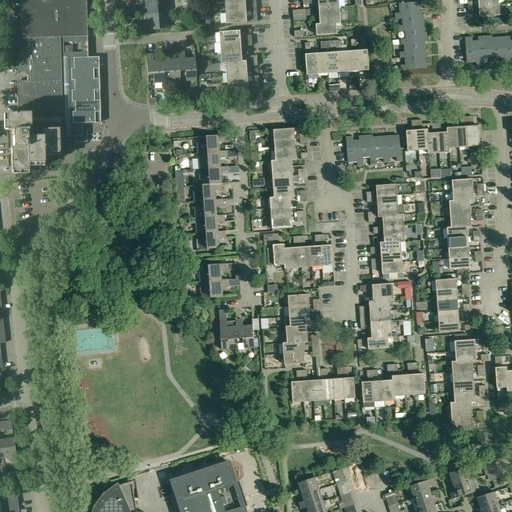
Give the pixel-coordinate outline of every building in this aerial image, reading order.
[(20,0),(22,39),(27,39),(27,38),(60,37),(60,38),(87,37),(86,0),(20,0)] [(146,15),(163,14),(163,8),(167,8),(166,0),(144,0),(146,9),(139,9),(139,16),(146,15)] [(339,0),(318,0),(319,8),(340,7),(339,0)] [(224,3),(225,14),(246,12),(245,2),(224,3)] [(401,18),(404,18),(424,16),(421,16),(421,10),(425,9),(425,2),(401,4),(402,13),(395,14),(395,20),(401,20),(401,18)] [(499,4),(479,6),(480,17),(500,16),(499,4)] [(340,7),(319,8),(320,24),(337,24),(341,24),(340,7)] [(246,23),(246,12),(225,14),(226,24),(246,23)] [(140,25),(140,32),(164,30),(164,24),(169,24),(168,13),(163,14),(146,15),(147,25),(140,25)] [(424,29),(424,16),(404,18),(405,26),(398,27),(398,32),(404,32),(404,31),(407,30),(426,29),(426,28),(424,29)] [(337,34),(337,24),(320,24),(316,25),(317,36),(337,34)] [(427,42),(426,29),(407,30),(408,39),(401,40),(401,45),(406,45),(425,44),(425,42),(427,42)] [(219,32),(220,43),(240,42),(239,31),(219,32)] [(61,47),(60,38),(60,37),(27,38),(27,39),(27,49),(61,47)] [(81,129),(81,124),(73,124),(72,112),(75,112),(75,102),(72,102),(71,91),(74,91),(74,81),(71,81),(71,69),(74,69),(74,59),(88,58),(87,37),(60,38),(61,47),(61,58),(61,70),(61,81),(62,114),(49,114),(35,115),(30,115),(31,122),(31,130),(35,130),(59,129),(59,134),(72,133),(81,133),(81,129)] [(465,38),(466,46),(467,62),(476,61),(477,68),(483,68),(482,62),(480,62),(480,57),(479,41),(472,42),(472,37),(465,38)] [(479,41),(480,57),(489,56),(490,63),(495,63),(495,58),(494,38),(492,39),(492,37),(479,37),(480,41),(479,41)] [(494,38),(495,58),(502,57),(503,64),(508,64),(508,58),(507,58),(506,57),(508,57),(507,38),(494,38)] [(241,52),(240,42),(220,43),(220,53),(241,52)] [(426,55),(425,44),(406,45),(407,53),(400,53),(400,59),(405,58),(405,57),(407,57),(426,55)] [(61,58),(61,47),(27,49),(28,59),(61,58)] [(336,48),(337,53),(338,73),(349,72),(348,52),(342,52),(341,47),(336,48)] [(369,71),(368,50),(358,51),(359,71),(369,71)] [(358,51),(348,52),(349,72),(359,71),(358,51)] [(241,52),(220,53),(221,64),(225,64),(225,63),(242,62),(242,61),(241,52)] [(180,77),(186,77),(186,82),(196,81),(195,59),(185,60),(185,53),(178,53),(178,60),(179,60),(180,77)] [(326,53),(316,54),(318,74),(328,74),(326,53)] [(326,53),(328,74),(338,73),(337,53),(326,53)] [(162,54),(162,61),(163,62),(164,78),(170,78),(170,83),(181,82),(180,77),(179,60),(178,60),(169,61),(169,54),(162,54)] [(307,75),(318,74),(316,54),(306,55),(307,75)] [(146,55),(147,80),(154,79),(154,84),(165,83),(164,78),(163,62),(162,61),(153,62),(152,55),(146,55)] [(401,66),(401,72),(406,71),(406,70),(427,68),(426,55),(407,57),(407,66),(401,66)] [(99,69),(99,57),(88,58),(74,58),(74,69),(71,69),(71,81),(74,81),(74,80),(94,80),(94,79),(94,69),(99,69)] [(28,59),(28,71),(61,70),(61,58),(28,59)] [(246,61),(242,61),(242,62),(225,63),(225,64),(226,73),(246,72),(246,61)] [(61,81),(61,70),(28,71),(28,81),(28,82),(34,81),(48,81),(61,81)] [(247,82),(246,72),(226,73),(227,84),(247,82)] [(100,101),(99,79),(94,79),(94,80),(74,80),(74,81),(74,90),(72,91),(72,102),(75,102),(95,101),(100,101)] [(30,115),(35,115),(34,81),(28,82),(28,81),(18,81),(18,114),(6,114),(6,123),(7,131),(12,131),(13,138),(13,148),(11,148),(12,172),(29,171),(29,164),(36,164),(35,130),(31,130),(31,122),(30,115)] [(48,81),(34,81),(35,115),(49,114),(48,81)] [(61,81),(48,81),(49,114),(62,114),(61,81)] [(248,93),(247,82),(227,84),(228,94),(248,93)] [(73,124),(75,124),(82,124),(95,123),(95,112),(100,112),(100,101),(95,101),(75,102),(75,112),(72,112),(73,124)] [(478,126),(468,127),(469,147),(480,146),(478,126)] [(457,128),(459,148),(469,147),(468,127),(457,128)] [(447,128),(447,133),(450,149),(459,148),(457,128),(447,128)] [(59,129),(35,130),(36,164),(44,164),(44,153),(60,153),(60,152),(61,151),(61,145),(59,145),(59,134),(59,129)] [(274,130),(275,140),(295,139),(294,129),(274,130)] [(408,152),(418,151),(417,130),(406,131),(408,152)] [(428,150),(428,134),(428,130),(417,130),(418,151),(428,150)] [(87,131),(76,131),(76,143),(88,142),(87,131)] [(428,154),(439,154),(437,133),(428,134),(428,150),(428,154)] [(450,153),(450,149),(447,133),(437,133),(439,154),(450,153)] [(198,154),(203,153),(220,151),(219,142),(226,141),(226,135),(202,137),(202,142),(197,143),(198,154)] [(361,161),(361,156),(360,137),(359,137),(359,141),(353,141),(353,136),(346,137),(348,161),(357,160),(358,167),(364,166),(363,161),(361,161)] [(376,161),(376,157),(375,138),(373,138),(373,136),(360,137),(361,156),(370,155),(371,162),(376,161)] [(402,161),(402,156),(400,156),(399,136),(387,137),(389,156),(396,155),(397,162),(402,161)] [(389,156),(387,137),(375,138),(376,157),(383,156),(384,163),(389,162),(389,157),(388,157),(387,156),(389,156)] [(296,150),(295,139),(275,140),(275,151),(296,150)] [(296,150),(275,151),(276,161),(272,161),(281,161),(282,167),(293,166),(292,161),(296,160),(296,150)] [(199,169),(204,169),(221,168),(221,167),(220,158),(227,157),(227,151),(220,151),(203,153),(203,158),(199,159),(199,169)] [(293,177),(293,166),(282,167),(281,161),(272,161),(273,178),(293,177)] [(200,175),(200,185),(201,185),(222,183),(222,174),(229,173),(228,167),(221,167),(221,168),(204,169),(204,174),(200,175)] [(451,169),(440,170),(440,172),(441,178),(444,178),(451,178),(451,177),(451,169)] [(273,178),(274,188),(294,187),(293,177),(273,178)] [(452,181),(453,191),(473,190),(473,179),(452,181)] [(216,200),(216,199),(216,190),(223,190),(222,183),(201,185),(200,185),(198,185),(199,191),(194,191),(195,202),(199,202),(199,201),(216,200)] [(376,186),(377,197),(397,195),(397,185),(376,186)] [(295,197),(294,187),(274,188),(274,198),(270,198),(295,197)] [(470,206),(470,201),(474,201),(473,190),(453,191),(454,201),(459,201),(460,207),(470,206)] [(398,206),(397,195),(377,197),(378,207),(398,206)] [(295,197),(270,198),(271,209),(291,207),(291,198),(295,197)] [(196,218),(200,217),(201,217),(217,216),(217,215),(217,206),(224,206),(223,199),(216,199),(216,200),(199,201),(199,202),(200,207),(195,207),(196,218)] [(449,201),(450,215),(471,213),(470,206),(460,207),(459,201),(454,201),(449,201)] [(404,205),(398,206),(378,207),(379,218),(383,217),(399,215),(403,215),(403,216),(405,216),(404,205)] [(292,217),(291,207),(271,209),(272,219),(292,217)] [(472,227),(471,213),(450,215),(451,228),(468,228),(472,227)] [(218,232),(219,231),(218,222),(225,222),(224,215),(217,215),(217,216),(201,217),(200,217),(201,223),(196,223),(197,234),(202,234),(202,233),(218,232)] [(404,229),(403,216),(403,215),(399,215),(383,217),(384,230),(404,229)] [(293,228),(292,217),(272,219),(273,230),(281,229),(293,228)] [(448,238),(468,237),(468,228),(451,228),(447,228),(448,238)] [(384,230),(385,243),(401,243),(405,242),(404,229),(384,230)] [(226,231),(219,231),(218,232),(202,233),(202,234),(202,239),(197,239),(198,250),(220,248),(219,238),(226,238),(226,231)] [(469,247),(468,237),(448,238),(449,249),(469,247)] [(380,243),(381,254),(402,252),(401,243),(385,243),(380,243)] [(273,245),(275,266),(285,265),(285,269),(287,269),(286,249),(285,249),(284,245),(273,245)] [(333,266),(331,245),(321,246),(322,267),(333,266)] [(311,247),(312,267),(322,267),(321,246),(311,247)] [(298,248),(300,268),(312,267),(311,247),(298,248)] [(470,258),(469,247),(449,249),(449,259),(470,258)] [(286,249),(287,269),(300,268),(298,248),(286,249)] [(402,263),(402,252),(381,254),(382,264),(402,263)] [(471,268),(470,258),(449,259),(450,270),(471,268)] [(403,273),(402,263),(382,264),(383,275),(403,273)] [(222,281),(221,271),(228,271),(228,264),(204,266),(204,272),(199,272),(200,283),(205,282),(222,281)] [(437,291),(457,290),(456,279),(436,281),(437,291)] [(205,282),(205,288),(200,288),(201,299),(223,297),(222,287),(229,287),(229,280),(222,281),(205,282)] [(393,284),(392,284),(374,285),(372,285),(373,296),(383,295),(384,302),(390,301),(394,301),(393,284)] [(437,291),(437,302),(458,300),(457,290),(437,291)] [(288,296),(289,306),(309,305),(309,295),(288,296)] [(384,302),(383,295),(373,296),(374,302),(369,302),(370,313),(391,311),(390,301),(384,302)] [(458,300),(437,302),(438,312),(459,311),(458,300)] [(309,305),(289,306),(290,317),(310,315),(309,305)] [(391,321),(391,313),(391,311),(370,313),(370,315),(371,323),(391,321)] [(438,312),(439,323),(459,321),(459,311),(438,312)] [(310,315),(290,317),(286,317),(286,327),(290,327),(297,327),(297,333),(307,332),(307,327),(311,326),(310,315)] [(255,348),(255,347),(259,346),(259,337),(254,338),(253,326),(243,326),(243,319),(236,320),(236,321),(236,327),(237,327),(238,344),(244,344),(244,348),(255,348)] [(229,324),(227,324),(226,321),(220,321),(222,345),(228,345),(228,350),(239,349),(238,344),(237,327),(236,327),(236,321),(229,322),(229,324)] [(382,339),(388,338),(393,338),(392,325),(391,321),(371,323),(371,327),(372,333),(382,332),(382,339)] [(460,331),(459,321),(439,323),(440,333),(460,331)] [(308,343),(307,332),(297,333),(297,327),(290,327),(286,327),(287,343),(283,343),(283,344),(304,343),(308,343)] [(368,339),(369,350),(389,348),(388,338),(382,339),(382,332),(372,333),(372,338),(368,339)] [(476,351),(475,340),(455,341),(456,352),(476,351)] [(305,354),(304,343),(283,344),(284,355),(305,354)] [(477,361),(476,351),(456,352),(456,362),(452,362),(452,363),(477,361)] [(305,363),(305,354),(284,355),(285,365),(305,363)] [(452,363),(453,373),(473,371),(473,362),(477,361),(452,363)] [(496,375),(497,389),(507,388),(507,382),(511,381),(511,371),(507,371),(507,367),(496,368),(496,375)] [(474,381),(473,371),(453,373),(454,383),(474,381)] [(413,375),(415,395),(425,395),(424,374),(413,375)] [(415,395),(413,375),(403,376),(405,396),(415,395)] [(395,401),(393,376),(392,376),(393,380),(383,381),(384,402),(395,401)] [(405,396),(403,376),(393,376),(395,401),(395,397),(405,396)] [(343,379),(344,399),(355,399),(354,378),(343,379)] [(334,400),(344,399),(343,379),(333,380),(333,384),(334,400)] [(323,380),(312,381),(314,401),(324,401),(323,380)] [(334,400),(333,384),(333,380),(323,380),(324,401),(334,400)] [(314,401),(312,381),(302,382),(304,402),(314,401)] [(384,402),(383,381),(373,382),(374,402),(384,402)] [(454,393),(475,392),(474,381),(454,383),(454,393)] [(304,402),(302,382),(292,382),(292,383),(293,403),(304,402)] [(375,408),(374,402),(373,382),(362,383),(364,409),(375,408)] [(475,402),(475,392),(454,393),(455,403),(451,403),(451,404),(461,403),(461,409),(472,408),(471,403),(475,402)] [(452,420),(472,418),(472,408),(461,409),(461,403),(451,404),(452,420)] [(472,418),(452,420),(453,430),(473,429),(472,418)] [(1,440),(3,458),(16,456),(14,438),(1,440)] [(367,459),(360,461),(361,463),(364,473),(371,471),(367,459)] [(187,478),(173,481),(180,500),(181,503),(185,503),(188,505),(191,508),(193,511),(192,511),(245,511),(244,507),(248,506),(240,483),(236,484),(229,462),(216,468),(217,469),(214,469),(201,472),(189,477),(189,478),(187,478)] [(487,475),(488,475),(497,472),(495,467),(489,469),(491,473),(487,475)] [(467,468),(450,474),(454,486),(471,480),(467,468)] [(337,484),(337,485),(346,482),(344,477),(339,478),(340,483),(337,484)] [(316,478),(299,484),(302,494),(319,488),(316,478)] [(435,486),(432,479),(410,487),(414,499),(431,493),(429,487),(435,486)] [(476,479),(471,480),(454,486),(456,492),(450,493),(452,500),(475,493),(480,491),(476,479)] [(491,487),(500,484),(499,479),(493,481),(495,485),(491,487)] [(138,511),(137,511),(135,500),(139,499),(136,481),(132,481),(117,486),(105,495),(96,507),(94,511),(142,511),(141,511),(140,511),(138,511)] [(307,508),(323,502),(319,488),(302,494),(305,502),(299,503),(301,510),(307,508)] [(341,497),(350,494),(348,489),(343,490),(344,495),(341,496),(341,497)] [(389,507),(398,504),(394,492),(384,495),(384,496),(385,495),(389,507)] [(431,493),(414,499),(418,511),(435,505),(431,493)] [(478,498),(482,510),(499,505),(495,493),(478,498)] [(354,506),(352,501),(350,494),(341,497),(345,509),(354,506)] [(307,511),(326,511),(323,502),(307,508),(307,511)]
